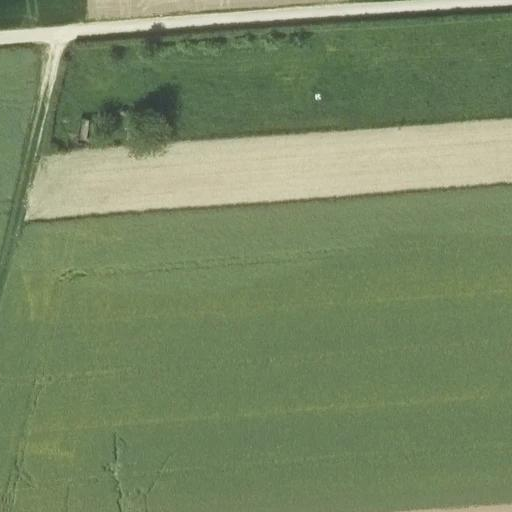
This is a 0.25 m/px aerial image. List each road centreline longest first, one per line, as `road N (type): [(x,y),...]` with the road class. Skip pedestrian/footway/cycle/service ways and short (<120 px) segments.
road 1 (track): [(511,2),(0,39)]
road 2 (track): [(0,326),(60,34)]
